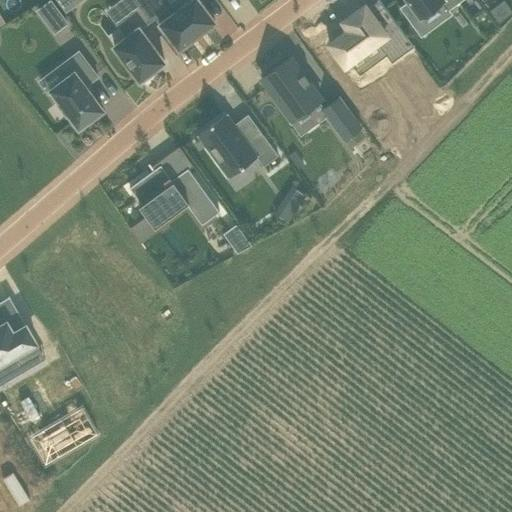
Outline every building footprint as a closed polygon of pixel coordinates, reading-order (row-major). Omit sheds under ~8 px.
[(68,23),(51,0),(39,10),(55,32),(68,23)] [(81,0),(58,0),(67,11),(81,0)] [(160,0),(145,12),(151,20),(155,17),(179,49),(216,22),(199,0),(191,0),(172,15),(160,0)] [(407,0),(420,18),(442,2),(448,10),(463,0),(462,0),(407,0)] [(348,27),(329,42),(345,64),(376,40),(391,60),(413,44),(383,4),(371,13),(366,6),(364,3),(342,19),(348,27)] [(140,28),(145,25),(134,10),(117,23),(127,37),(114,46),(140,80),(141,80),(143,82),(155,74),(153,71),(165,62),(140,28)] [(71,74),(50,90),(59,101),(57,103),(67,116),(69,114),(79,128),(104,110),(86,85),(98,76),(79,51),(63,63),(71,74)] [(292,57),(262,78),(274,95),(282,105),(293,120),(322,99),(310,82),(309,81),(305,75),(304,73),(292,57)] [(325,107),(323,109),(327,115),(344,138),(360,126),(339,97),(325,107)] [(227,113),(198,134),(229,177),(257,157),(264,166),(279,155),(264,135),(250,145),(227,113)] [(304,163),(294,150),(288,154),(298,168),(304,163)] [(153,170),(130,187),(143,204),(140,206),(147,215),(148,216),(156,227),(188,204),(203,224),(216,214),(220,211),(189,168),(173,181),(161,164),(154,169),(153,170)] [(292,186),(285,196),(298,205),(305,194),(292,186)] [(236,223),(224,233),(238,252),(251,243),(236,223)] [(0,364),(16,355),(21,364),(42,352),(24,319),(11,327),(7,321),(0,325),(0,364)] [(58,417),(64,428),(42,441),(53,459),(99,432),(83,403),(58,417)]
